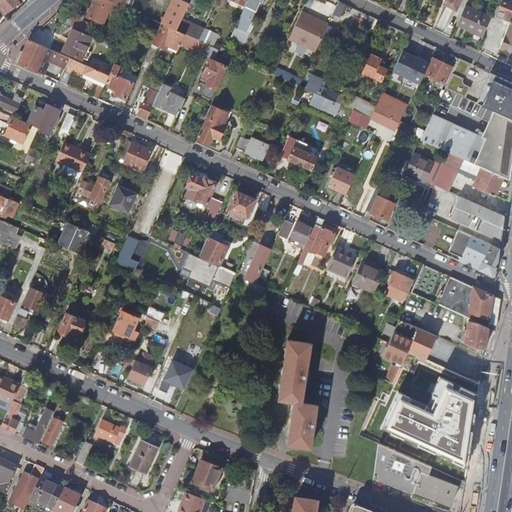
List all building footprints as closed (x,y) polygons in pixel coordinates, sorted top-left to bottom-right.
[(18,3),(15,0),(0,0),(0,6),(6,13),(18,3)] [(112,13),(116,3),(109,0),(93,0),(86,16),(98,22),(104,10),(112,13)] [(109,0),(116,3),(130,9),(134,0),(109,0)] [(172,0),(161,23),(176,30),(190,0),(172,0)] [(262,0),(248,0),(246,4),(233,33),(244,39),(248,31),(244,29),(254,9),(256,10),(261,0),(262,1),(262,0)] [(446,0),(444,4),(456,10),(461,0),(446,0)] [(511,5),(502,2),(497,17),(509,21),(499,49),(511,54),(511,5)] [(456,24),(482,36),(490,17),(465,6),(456,24)] [(289,38),(315,50),(328,23),(301,11),(289,38)] [(75,12),(65,21),(85,30),(88,22),(81,19),(80,14),(75,12)] [(168,45),(178,50),(182,41),(185,34),(176,30),(161,23),(150,45),(157,48),(162,36),(170,40),(168,45)] [(63,50),(82,59),(92,37),(72,29),(63,50)] [(229,40),(205,30),(199,41),(209,45),(219,49),(224,52),(229,40)] [(191,45),(194,38),(185,34),(182,41),(191,45)] [(165,52),(168,45),(170,40),(162,36),(157,48),(165,52)] [(40,62),(43,57),(47,47),(28,38),(17,62),(41,73),(45,65),(40,62)] [(415,48),(405,44),(399,57),(409,61),(415,48)] [(213,61),(219,49),(209,45),(203,58),(209,61),(202,75),(209,78),(207,80),(202,92),(204,96),(210,98),(213,97),(227,67),(213,61)] [(43,57),(64,67),(69,56),(47,47),(43,57)] [(349,64),(344,74),(356,79),(369,51),(360,47),(352,65),(349,64)] [(375,53),(372,52),(362,72),(382,80),(387,70),(378,65),(381,59),(374,56),(375,53)] [(109,74),(75,59),(69,56),(64,67),(64,68),(83,76),(84,72),(105,82),(109,74)] [(433,58),(426,74),(444,82),(451,66),(433,58)] [(119,75),(122,69),(123,67),(114,63),(110,72),(114,74),(108,86),(116,90),(114,93),(125,98),(133,82),(119,75)] [(465,73),(454,68),(445,88),(455,93),(465,73)] [(133,82),(134,83),(137,76),(122,69),(119,75),(133,82)] [(491,81),(480,104),(493,110),(511,118),(511,82),(489,71),(486,78),(491,81)] [(104,84),(108,86),(114,74),(110,72),(109,74),(105,82),(104,84)] [(335,101),(335,100),(338,93),(309,80),(306,87),(315,92),(310,103),(326,110),(331,100),(335,101)] [(137,114),(146,118),(153,103),(161,87),(150,81),(147,88),(148,89),(137,114)] [(170,87),(162,83),(161,87),(153,103),(177,115),(184,99),(168,91),(170,87)] [(0,94),(0,104),(16,112),(22,98),(15,94),(12,100),(0,94)] [(386,101),(380,98),(377,106),(371,117),(388,125),(395,111),(384,106),(386,101)] [(361,99),(356,110),(371,117),(377,106),(361,99)] [(227,112),(211,104),(205,117),(207,118),(197,139),(208,144),(212,136),(218,139),(225,126),(221,124),(227,112)] [(34,107),(27,122),(31,124),(38,127),(37,129),(48,134),(59,110),(49,105),(46,113),(34,107)] [(480,167),(498,175),(503,177),(509,180),(511,160),(511,118),(493,110),(482,135),(433,114),(420,140),(449,153),(461,158),(480,167)] [(61,127),(68,131),(74,116),(67,113),(61,127)] [(23,142),(31,124),(27,122),(18,118),(13,116),(5,134),(23,142)] [(236,147),(242,149),(246,139),(241,137),(236,147)] [(250,137),(249,140),(244,151),(254,155),(261,158),(268,144),(250,137)] [(80,176),(82,171),(90,152),(63,140),(55,159),(65,163),(63,168),(80,176)] [(133,142),(128,140),(120,158),(124,160),(124,162),(143,170),(151,150),(133,142)] [(281,155),(311,168),(316,157),(286,143),(281,155)] [(40,152),(29,147),(26,153),(25,158),(34,162),(36,157),(38,158),(40,152)] [(404,174),(434,187),(435,184),(443,166),(414,153),(404,174)] [(448,185),(461,158),(449,153),(443,166),(435,184),(452,192),(454,188),(448,185)] [(328,185),(345,193),(354,174),(336,166),(328,185)] [(495,196),(503,177),(498,175),(480,167),(472,186),(495,196)] [(186,196),(207,205),(217,182),(193,172),(187,186),(190,188),(186,196)] [(91,208),(96,211),(101,200),(100,199),(109,180),(100,176),(95,186),(83,181),(79,190),(96,198),(91,208)] [(3,184),(0,190),(0,194),(8,198),(9,195),(12,188),(3,184)] [(111,203),(128,211),(136,193),(119,185),(111,203)] [(230,209),(247,217),(255,199),(238,191),(230,209)] [(370,212),(387,220),(394,203),(389,200),(391,195),(384,193),(382,198),(378,196),(370,212)] [(450,217),(500,240),(504,215),(459,195),(450,217)] [(18,203),(8,198),(1,214),(0,215),(0,217),(4,219),(7,213),(12,216),(18,203)] [(14,233),(17,226),(4,219),(0,217),(0,239),(15,246),(19,236),(14,233)] [(293,223),(284,219),(278,235),(286,238),(293,223)] [(78,250),(87,230),(67,221),(58,242),(78,250)] [(291,236),(305,244),(311,228),(297,221),(291,236)] [(335,233),(315,224),(298,260),(304,263),(310,248),(325,255),(330,243),(333,245),(337,236),(334,235),(335,233)] [(494,264),(497,262),(499,247),(458,229),(448,251),(458,256),(460,261),(465,263),(471,262),(473,266),(495,276),(497,267),(494,264)] [(171,238),(186,245),(190,237),(174,230),(171,238)] [(128,234),(116,263),(136,271),(140,259),(134,256),(141,239),(128,234)] [(227,245),(207,236),(198,256),(218,265),(227,245)] [(111,249),(114,243),(105,238),(102,245),(111,249)] [(243,265),(247,267),(258,243),(254,241),(243,265)] [(245,277),(256,283),(259,277),(263,268),(271,249),(260,245),(245,277)] [(357,256),(336,247),(327,268),(346,277),(357,256)] [(214,275),(231,283),(235,273),(218,265),(198,256),(189,277),(209,286),(214,275)] [(382,271),(361,261),(351,282),(373,292),(382,271)] [(263,268),(259,277),(265,280),(269,270),(263,268)] [(412,280),(390,270),(382,287),(387,289),(389,285),(407,292),(412,280)] [(465,284),(442,273),(435,288),(433,287),(427,300),(438,305),(447,309),(476,322),(487,328),(488,324),(492,295),(465,283),(465,284)] [(23,304),(37,309),(44,293),(30,287),(23,304)] [(15,302),(0,294),(0,316),(8,320),(15,302)] [(501,299),(492,295),(488,324),(497,325),(501,299)] [(395,318),(399,320),(400,318),(409,298),(405,296),(395,318)] [(137,317),(138,314),(126,309),(125,312),(122,311),(113,330),(108,328),(102,342),(118,349),(125,335),(134,339),(136,334),(138,335),(140,330),(138,329),(139,327),(135,325),(139,318),(137,317)] [(69,334),(78,337),(85,320),(67,312),(59,330),(69,335),(69,334)] [(27,319),(16,314),(13,321),(24,326),(27,319)] [(158,321),(147,315),(143,323),(155,328),(158,321)] [(425,359),(436,335),(400,318),(399,320),(396,328),(394,332),(413,340),(408,352),(425,359)] [(474,346),(484,349),(487,328),(476,322),(469,321),(466,342),(474,346)] [(392,337),(394,332),(396,328),(389,325),(385,334),(392,337)] [(402,364),(408,352),(413,340),(394,332),(392,337),(389,343),(383,356),(402,365),(402,364)] [(311,344),(288,340),(278,399),(294,402),(288,443),(310,447),(317,404),(302,402),(311,344)] [(127,377),(143,384),(151,366),(148,364),(152,356),(143,352),(139,361),(135,359),(127,377)] [(422,365),(425,359),(408,352),(402,364),(419,372),(422,365)] [(160,387),(167,390),(169,382),(186,389),(194,366),(171,358),(160,387)] [(422,365),(432,370),(435,364),(425,359),(422,365)] [(435,364),(432,370),(429,376),(443,383),(445,376),(453,380),(448,394),(476,407),(479,384),(435,364)] [(394,366),(387,380),(393,384),(400,369),(394,366)] [(409,397),(418,377),(400,368),(400,369),(393,384),(391,388),(409,397)] [(28,387),(34,374),(26,371),(20,383),(28,387)] [(0,398),(11,403),(13,399),(18,387),(20,384),(0,374),(0,398)] [(26,391),(28,387),(20,383),(20,384),(18,387),(26,391)] [(27,392),(26,391),(18,387),(13,399),(18,401),(21,403),(22,403),(27,392)] [(1,425),(14,432),(19,421),(14,419),(21,403),(18,401),(13,399),(11,403),(1,425)] [(386,438),(382,445),(394,450),(412,459),(418,462),(430,437),(433,431),(373,403),(362,427),(386,438)] [(34,430),(23,424),(18,434),(38,443),(54,410),(45,406),(34,430)] [(42,440),(52,445),(63,420),(53,417),(42,440)] [(95,433),(117,443),(125,426),(119,423),(118,426),(102,419),(95,433)] [(446,423),(440,435),(442,435),(450,439),(467,447),(469,448),(472,434),(446,423)] [(433,431),(430,437),(439,441),(442,435),(440,435),(433,431)] [(128,466),(145,474),(158,446),(141,439),(128,466)] [(457,469),(467,447),(450,439),(446,448),(443,447),(441,452),(444,454),(440,461),(457,469)] [(91,445),(84,442),(75,461),(82,464),(91,445)] [(428,500),(435,503),(450,508),(458,486),(429,474),(431,468),(418,462),(412,459),(405,477),(386,469),(394,450),(382,445),(379,444),(373,479),(428,500)] [(0,459),(0,492),(4,494),(17,468),(0,459)] [(192,482),(212,490),(221,467),(200,459),(192,482)] [(23,511),(30,499),(40,478),(45,469),(36,465),(30,476),(24,473),(10,502),(20,508),(18,511),(23,511)] [(63,490),(40,478),(30,499),(43,505),(40,510),(45,511),(52,511),(53,511),(63,490)] [(80,498),(63,490),(53,511),(54,511),(72,511),(73,511),(74,511),(76,511),(78,508),(75,507),(80,498)] [(178,511),(201,511),(205,498),(184,492),(178,511)] [(292,511),(316,511),(317,504),(294,500),(292,511)] [(106,511),(107,511),(88,502),(83,511),(106,511)]
